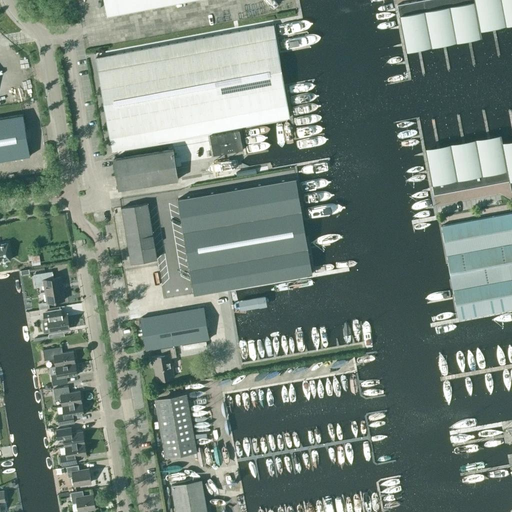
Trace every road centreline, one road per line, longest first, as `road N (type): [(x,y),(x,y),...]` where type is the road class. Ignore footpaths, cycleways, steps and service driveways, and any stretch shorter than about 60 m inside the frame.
road 1 (unclassified): [(71,199),(49,48),(6,0)]
road 2 (residential): [(105,418),(77,256),(100,246)]
road 3 (unclassified): [(130,414),(100,246)]
